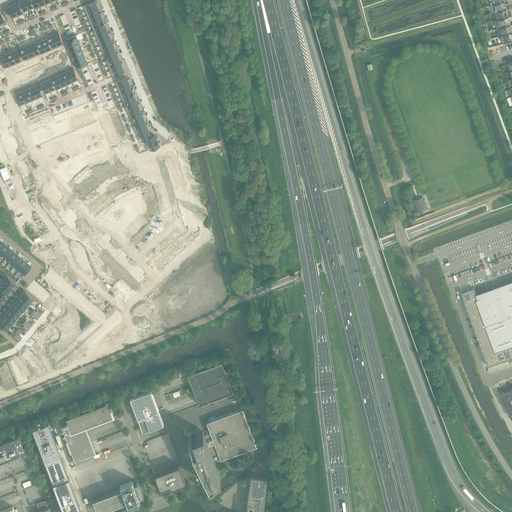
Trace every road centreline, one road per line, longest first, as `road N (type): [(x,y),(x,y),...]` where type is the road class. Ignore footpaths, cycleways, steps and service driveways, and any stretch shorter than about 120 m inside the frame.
road 1 (motorway): [(483,511),(442,452),(296,0)]
road 2 (motorway): [(267,0),(396,511)]
road 3 (motorway): [(412,511),(284,0)]
road 4 (motorway): [(260,0),(319,322),(344,511)]
road 5 (unclassified): [(511,476),(479,423),(415,273),(332,0)]
road 6 (residential): [(93,223),(35,157),(0,74)]
road 7 (unclassified): [(511,263),(450,286),(488,378)]
